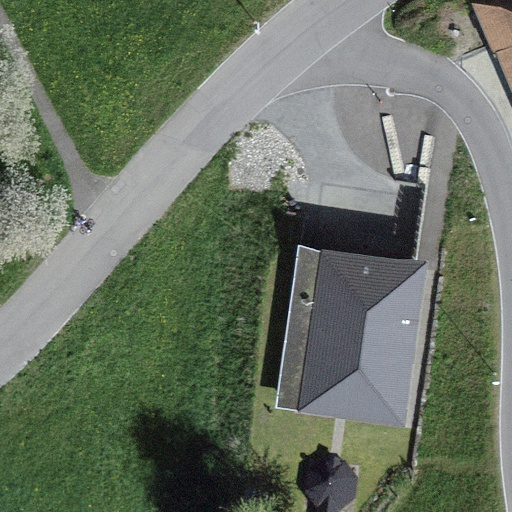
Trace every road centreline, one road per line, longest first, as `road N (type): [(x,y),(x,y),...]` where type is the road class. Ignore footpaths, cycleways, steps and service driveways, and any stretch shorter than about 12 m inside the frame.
road 1 (tertiary): [(298,33),(0,341)]
road 2 (residential): [(511,252),(483,132),(441,79),(298,33)]
